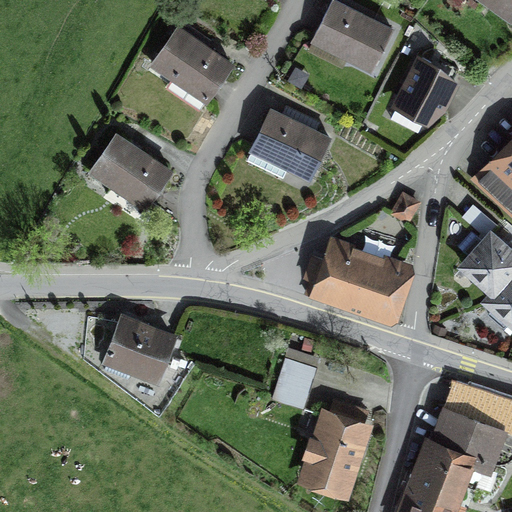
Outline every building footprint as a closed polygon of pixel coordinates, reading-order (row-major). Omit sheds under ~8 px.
[(511,20),(511,0),(478,0),(511,23),(511,20)] [(372,70),(392,29),(333,1),(324,19),(316,36),(348,51),(345,57),(372,70)] [(231,63),(178,27),(154,61),(208,97),(231,63)] [(456,79),(419,61),(398,103),(429,119),(441,111),(456,79)] [(331,137),(271,108),(249,153),(309,182),(331,137)] [(170,169),(114,132),(91,167),(146,204),(157,188),(170,169)] [(511,144),(478,181),(511,212),(511,144)] [(424,206),(404,197),(395,218),(415,227),(424,206)] [(452,255),(494,290),(511,268),(511,256),(476,227),(452,255)] [(335,243),(315,298),(399,328),(419,273),(335,243)] [(511,268),(494,290),(485,301),(511,323),(511,268)] [(178,339),(123,317),(104,364),(159,386),(178,339)] [(315,364),(283,354),(269,397),(301,407),(315,364)] [(511,409),(454,388),(433,442),(427,440),(399,511),(465,511),(480,475),(493,480),(508,441),(511,442),(511,409)] [(377,428),(325,411),(301,488),(352,504),(377,428)]
